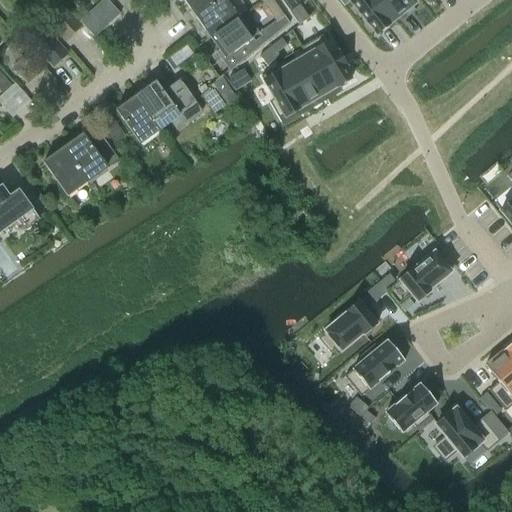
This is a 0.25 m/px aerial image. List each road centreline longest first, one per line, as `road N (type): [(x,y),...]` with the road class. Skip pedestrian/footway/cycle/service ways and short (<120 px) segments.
road 1 (residential): [(0,155),(151,44)]
road 2 (residential): [(477,0),(383,76)]
